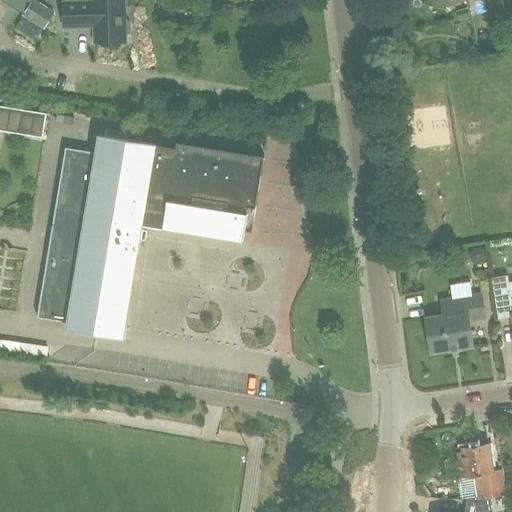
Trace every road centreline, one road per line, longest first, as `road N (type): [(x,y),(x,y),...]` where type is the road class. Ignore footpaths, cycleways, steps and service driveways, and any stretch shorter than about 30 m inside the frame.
road 1 (residential): [(395,412),(353,89)]
road 2 (residential): [(353,89),(268,99),(33,58)]
